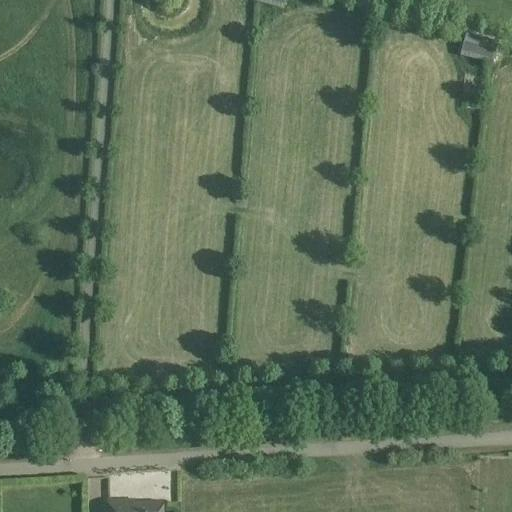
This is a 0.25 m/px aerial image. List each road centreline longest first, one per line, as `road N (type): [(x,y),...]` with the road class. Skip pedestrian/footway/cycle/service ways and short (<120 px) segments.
road 1 (unclassified): [(0,461),(511,433)]
road 2 (unknown): [(81,456),(113,0)]
